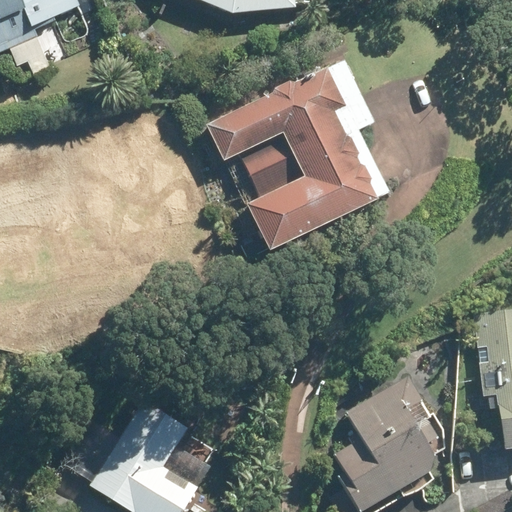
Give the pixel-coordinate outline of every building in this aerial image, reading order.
[(45,63),(28,25),(76,3),(74,0),(0,0),(0,49),(6,47),(19,75),(45,63)] [(201,0),(226,12),(290,6),(289,0),(201,0)] [(242,197),(245,202),(243,203),(264,247),(383,190),(353,129),(369,122),(339,60),(202,126),(218,160),(235,152),(254,191),(242,197)] [(511,309),(472,314),(481,394),(496,393),(502,447),(511,446),(511,309)] [(345,439),(350,446),(332,457),(341,472),(333,476),(342,490),(327,499),(335,511),(353,511),(356,511),(372,511),(429,479),(425,470),(428,455),(421,442),(432,436),(422,418),(411,424),(402,410),(418,401),(404,377),(343,413),(356,432),(345,439)] [(139,400),(86,486),(128,511),(175,511),(192,485),(161,466),(184,428),(139,400)]
